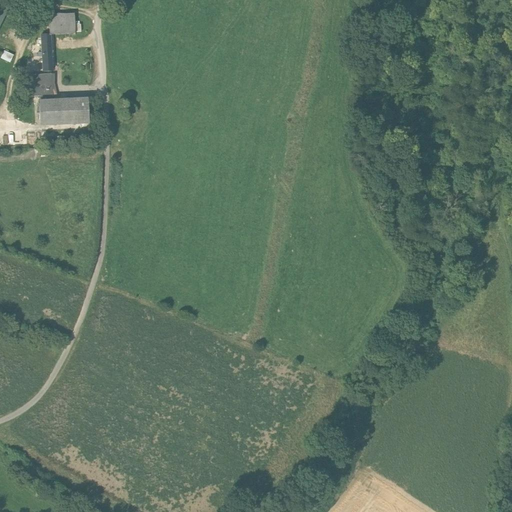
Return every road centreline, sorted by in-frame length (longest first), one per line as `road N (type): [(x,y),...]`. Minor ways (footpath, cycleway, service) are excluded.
road 1 (unclassified): [(104,0),(97,264),(52,372),(24,408),(0,420)]
road 2 (track): [(430,0),(494,190),(511,298)]
